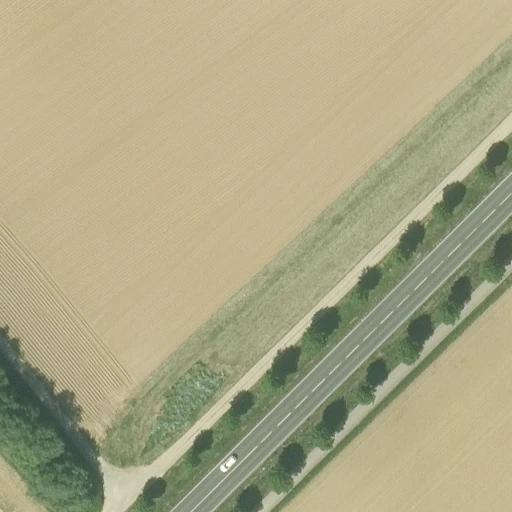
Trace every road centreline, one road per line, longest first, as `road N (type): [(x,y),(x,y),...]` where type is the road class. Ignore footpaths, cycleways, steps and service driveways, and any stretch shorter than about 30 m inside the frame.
road 1 (track): [(117,511),(511,124)]
road 2 (secondary): [(196,511),(511,198)]
road 3 (track): [(265,511),(511,266)]
road 4 (track): [(0,350),(129,500)]
